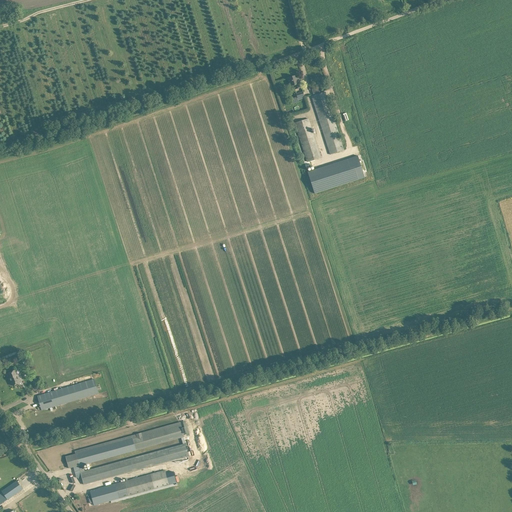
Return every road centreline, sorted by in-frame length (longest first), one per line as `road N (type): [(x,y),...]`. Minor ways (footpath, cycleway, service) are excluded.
road 1 (track): [(0,454),(511,311)]
road 2 (unclassified): [(286,58),(439,0)]
